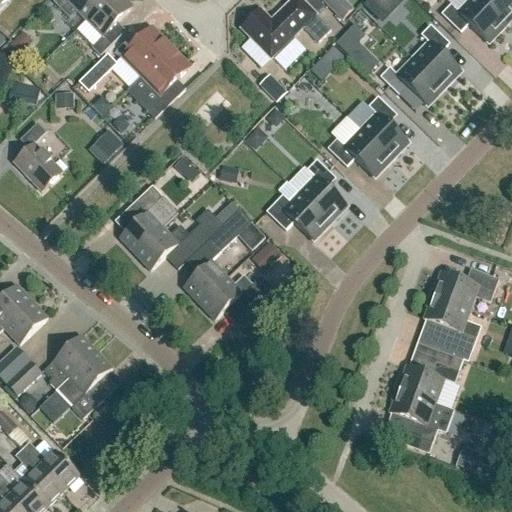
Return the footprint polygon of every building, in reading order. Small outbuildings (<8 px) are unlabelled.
[(86,22),(108,0),(57,0),(53,5),(69,21),(77,14),(86,22)] [(120,0),(108,0),(86,22),(103,39),(92,51),(100,59),(126,34),(125,34),(124,34),(125,35),(122,38),(114,29),(132,11),(120,0)] [(331,34),(297,0),(296,0),(271,25),(260,13),(242,32),(271,62),(303,30),(318,46),(331,34)] [(342,23),(353,13),(340,0),(323,0),(322,2),(342,23)] [(377,26),(403,0),(366,0),(358,8),(377,26)] [(488,46),(505,29),(474,0),(459,16),(451,8),(442,18),(460,36),(468,27),(488,46)] [(474,0),(505,29),(511,21),(511,2),(509,0),(474,0)] [(413,63),(444,92),(461,75),(441,56),(449,47),(430,29),(421,39),(429,46),(413,63)] [(141,80),(171,51),(152,31),(122,61),(141,80)] [(14,44),(6,52),(17,62),(25,54),(14,44)] [(361,46),(349,58),(370,78),(382,66),(361,46)] [(336,50),(324,62),(335,73),(347,60),(336,50)] [(171,51),(141,80),(160,100),(146,114),(155,123),(178,100),(169,92),(190,71),(171,51)] [(88,95),(117,67),(107,58),(79,86),(88,95)] [(427,110),(444,92),(413,63),(397,79),(389,71),(380,81),(399,99),(407,91),(427,110)] [(271,79),(261,89),(279,106),(288,96),(271,79)] [(23,88),(19,105),(37,109),(41,92),(23,88)] [(55,97),(55,110),(74,109),(74,97),(55,97)] [(361,134),(391,164),(408,146),(388,127),(397,119),(378,101),(369,110),(376,118),(361,134)] [(99,102),(93,108),(102,118),(112,109),(105,103),(99,102)] [(276,113),(268,122),(275,128),(280,127),(286,121),(276,113)] [(119,120),(112,127),(122,137),(129,130),(119,120)] [(44,196),(64,177),(36,148),(48,137),(39,127),(22,144),(30,153),(16,166),(44,196)] [(374,181),(391,164),(361,134),(345,151),(337,143),(328,153),(346,171),(355,162),(374,181)] [(109,135),(102,143),(116,157),(124,149),(109,135)] [(184,161),(174,171),(184,180),(193,169),(184,161)] [(300,198),(330,227),(347,210),(327,191),(335,183),(316,165),(307,174),(315,182),(300,198)] [(223,169),(219,183),(232,186),(235,172),(223,169)] [(136,258),(164,231),(157,225),(172,211),(153,190),(130,211),(141,222),(120,242),(136,258)] [(313,245),(330,227),(300,198),(290,207),(283,200),(267,216),(285,234),(294,226),(313,245)] [(192,261),(210,244),(209,243),(223,230),(208,214),(196,225),(200,229),(191,238),(180,248),(192,261)] [(209,243),(210,244),(221,256),(252,226),(240,214),(223,230),(209,243)] [(171,239),(164,231),(136,258),(151,275),(180,248),(191,238),(182,228),(171,239)] [(262,238),(248,251),(252,255),(266,242),(262,238)] [(270,248),(256,262),(267,272),(280,258),(270,248)] [(200,308),(228,281),(212,264),(184,291),(200,308)] [(430,299),(471,314),(475,301),(490,307),(499,283),(471,273),(466,285),(441,276),(436,288),(434,287),(430,299)] [(228,281),(200,308),(216,324),(237,303),(249,315),(273,293),(261,280),(253,288),(244,279),(235,288),(228,281)] [(5,333),(33,306),(17,289),(0,305),(0,336),(5,333)] [(466,325),(471,314),(430,299),(426,310),(428,311),(423,323),(449,332),(444,345),(472,355),(481,331),(466,325)] [(33,306),(5,333),(21,349),(49,323),(33,306)] [(54,366),(45,375),(52,383),(48,387),(56,395),(69,383),(97,356),(82,339),(54,366)] [(17,352),(0,368),(0,383),(5,388),(29,365),(17,352)] [(69,383),(56,395),(71,410),(72,411),(84,423),(106,402),(94,390),(107,379),(113,372),(97,356),(69,383)] [(29,365),(5,388),(16,400),(17,401),(42,378),(41,378),(30,366),(29,365)] [(459,390),(455,388),(460,375),(436,367),(432,379),(406,370),(402,381),(400,381),(396,392),(451,413),(459,390)] [(451,413),(396,392),(391,404),(393,405),(389,417),(414,426),(410,438),(433,447),(438,434),(446,437),(454,414),(451,413)] [(71,410),(56,395),(39,412),(54,426),(71,410)] [(0,415),(0,430),(9,440),(18,432),(1,414),(0,415)] [(30,447),(23,454),(64,496),(81,480),(57,455),(47,465),(30,447)] [(497,463),(463,450),(456,469),(491,481),(497,463)] [(23,454),(16,460),(33,478),(25,486),(49,511),(64,496),(23,454)] [(0,477),(0,491),(20,511),(47,511),(49,511),(25,486),(16,495),(0,477)] [(20,511),(0,491),(0,511),(20,511)]
